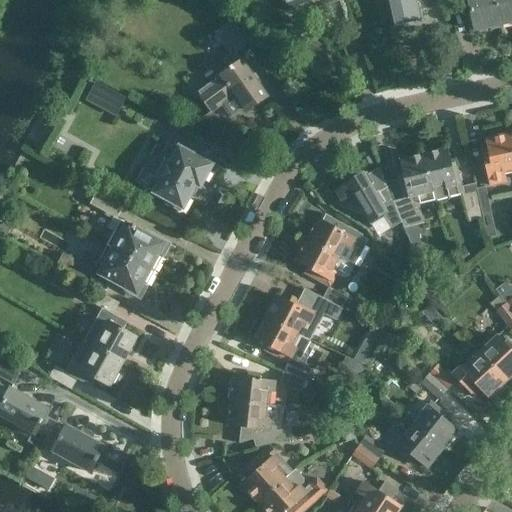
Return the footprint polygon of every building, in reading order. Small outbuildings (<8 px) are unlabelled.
[(280,0),(284,11),(300,5),(302,13),(339,0),(280,0)] [(389,0),(396,27),(423,21),(418,0),(389,0)] [(501,25),(495,0),(468,0),(475,31),(501,25)] [(511,0),(495,0),(501,25),(511,23),(511,0)] [(222,62),(229,70),(221,75),(222,77),(198,94),(211,111),(221,104),(231,118),(244,109),(247,113),(267,98),(241,61),(235,53),(251,41),(236,19),(216,33),(214,35),(230,56),(222,62)] [(121,97),(93,82),(84,98),(112,113),(121,97)] [(200,190),(211,168),(191,157),(197,145),(176,134),(166,152),(174,156),(170,165),(165,162),(157,179),(161,181),(154,194),(166,200),(163,207),(181,216),(196,188),(200,190)] [(511,169),(511,145),(510,135),(486,140),(489,153),(484,155),(491,187),(506,183),(504,172),(511,169)] [(447,150),(424,155),(436,203),(466,196),(472,223),(485,220),(477,185),(464,189),(457,163),(456,163),(451,165),(447,150)] [(400,177),(406,199),(406,202),(407,201),(409,210),(399,212),(397,213),(403,227),(405,226),(406,230),(425,225),(421,206),(436,203),(424,155),(401,161),(405,176),(400,177)] [(366,174),(332,195),(339,206),(345,202),(349,210),(356,213),(361,210),(369,223),(384,214),(369,188),(372,185),(366,174)] [(91,204),(116,217),(124,202),(100,189),(91,204)] [(395,230),(403,227),(397,213),(389,216),(395,230)] [(114,233),(107,247),(154,273),(162,258),(158,255),(165,243),(151,235),(149,237),(114,219),(108,230),(114,233)] [(317,221),(306,241),(352,266),(354,267),(366,245),(353,238),(355,234),(334,222),(330,228),(317,221)] [(316,281),(330,289),(332,283),(336,275),(342,278),(344,275),(347,276),(352,266),(306,241),(295,263),(308,270),(305,275),(316,281)] [(154,273),(107,247),(101,259),(86,250),(78,264),(87,268),(94,271),(123,287),(121,289),(141,300),(147,288),(146,287),(154,273)] [(60,254),(52,270),(79,284),(87,268),(78,264),(60,254)] [(338,293),(330,289),(324,299),(341,309),(347,298),(345,297),(338,293)] [(101,309),(84,341),(123,363),(129,352),(131,353),(137,343),(135,341),(136,339),(122,330),(126,322),(112,315),(118,304),(94,291),(88,301),(101,309)] [(277,297),(265,317),(310,341),(312,343),(326,318),(335,323),(342,311),(320,299),(314,310),(292,298),(289,303),(277,297)] [(498,311),(510,329),(511,327),(511,313),(506,305),(498,311)] [(309,344),(310,341),(265,317),(254,338),(266,345),(262,353),(287,366),(284,371),(305,380),(307,381),(311,371),(298,365),(299,363),(300,364),(310,345),(309,344)] [(367,364),(383,335),(372,329),(355,358),(367,364)] [(511,352),(497,337),(476,357),(503,386),(511,377),(511,352)] [(82,340),(64,373),(90,388),(95,379),(110,387),(112,384),(114,385),(119,375),(117,374),(123,363),(84,341),(82,340)] [(0,378),(13,386),(25,365),(0,350),(0,378)] [(503,386),(476,357),(455,377),(474,396),(480,390),(489,399),(503,386)] [(438,367),(430,375),(446,390),(454,381),(438,367)] [(54,368),(48,378),(71,391),(76,380),(54,368)] [(284,371),(279,383),(300,392),(305,380),(284,371)] [(232,378),(230,402),(265,405),(266,392),(273,392),(274,382),(257,381),(258,375),(247,374),(246,379),(232,378)] [(422,384),(438,399),(446,390),(430,375),(422,384)] [(43,446),(49,434),(54,424),(45,418),(49,411),(7,387),(0,399),(0,420),(33,439),(32,440),(43,446)] [(265,405),(230,402),(228,425),(242,427),(241,433),(253,434),(254,428),(269,429),(270,420),(264,419),(265,405)] [(424,417),(415,428),(442,451),(457,433),(446,423),(449,419),(430,405),(422,415),(424,417)] [(329,425),(333,445),(355,441),(350,421),(329,425)] [(54,424),(49,434),(58,440),(52,451),(91,473),(97,462),(120,475),(129,458),(106,445),(105,448),(66,426),(64,429),(54,424)] [(293,437),(290,426),(268,433),(271,444),(293,437)] [(442,451),(415,428),(407,438),(398,431),(388,442),(413,463),(417,459),(428,468),(442,451)] [(368,435),(360,446),(377,459),(385,448),(368,435)] [(353,455),(370,468),(377,459),(360,446),(353,455)] [(242,485),(258,503),(285,479),(292,473),(270,448),(254,461),(257,464),(247,473),(251,477),(242,485)] [(285,479),(258,503),(265,511),(284,511),(285,511),(294,511),(297,509),(299,511),(304,511),(318,501),(326,488),(318,479),(304,491),(301,487),(304,483),(305,479),(296,469),(285,479)] [(361,488),(358,494),(365,499),(358,508),(364,511),(398,511),(402,508),(390,500),(397,490),(385,482),(378,492),(365,483),(361,488)] [(340,496),(330,490),(325,497),(335,504),(340,496)]
